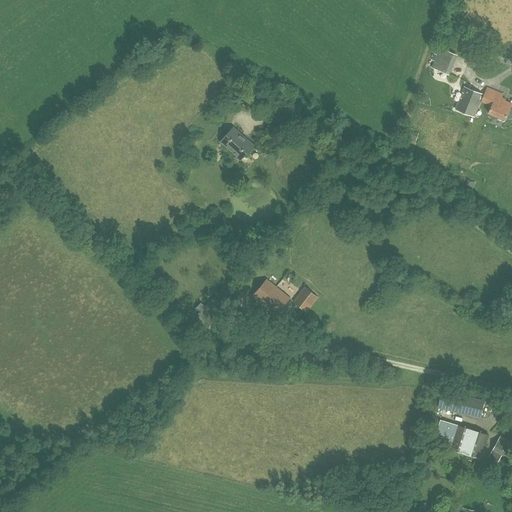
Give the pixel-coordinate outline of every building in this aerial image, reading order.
[(449,52),(441,48),(438,55),(434,54),(432,59),(436,61),(433,69),(434,69),(442,72),(449,52)] [(474,117),(483,94),(465,87),(455,110),(474,117)] [(511,105),(501,100),(503,95),(487,88),(481,101),(492,106),(488,113),(489,114),(489,113),(490,114),(490,116),(490,118),(494,120),(496,118),(497,117),(498,117),(498,119),(504,121),(504,120),(505,121),(506,118),(508,119),(511,118),(511,112),(511,111),(510,110),(511,105)] [(254,145),(233,127),(220,142),(240,160),(254,145)] [(416,141),(418,134),(407,130),(404,136),(416,141)] [(475,183),(464,178),(462,183),(473,188),(475,183)] [(290,298),(266,279),(253,296),(276,315),(290,298)] [(294,301),(307,311),(318,297),(305,287),(294,301)] [(196,317),(206,327),(220,312),(214,306),(219,302),(215,298),(196,317)] [(481,418),(484,401),(442,391),(438,408),(481,418)] [(488,435),(441,420),(433,443),(481,458),(488,435)] [(511,448),(511,442),(503,437),(501,436),(489,456),(498,461),(501,455),(507,458),(511,448)] [(428,506),(426,502),(420,503),(417,508),(419,511),(426,511),(429,508),(428,506)]
